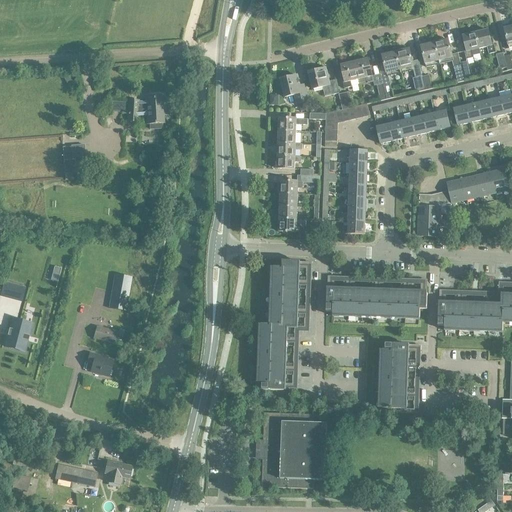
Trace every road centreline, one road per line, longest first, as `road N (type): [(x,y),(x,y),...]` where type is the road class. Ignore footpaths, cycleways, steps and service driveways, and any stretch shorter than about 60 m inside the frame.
road 1 (tertiary): [(171,511),(221,245)]
road 2 (residential): [(272,61),(511,2)]
road 3 (tertiary): [(221,245),(222,67),(233,0)]
road 4 (track): [(205,48),(0,61)]
road 5 (track): [(0,393),(187,444)]
road 6 (residential): [(435,398),(493,401),(494,365),(436,365)]
road 7 (residential): [(317,398),(319,250)]
